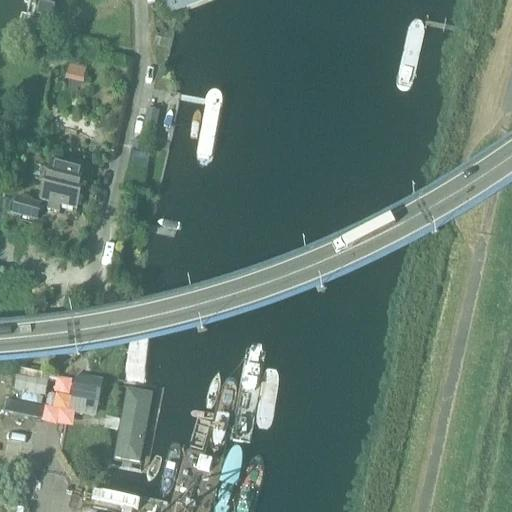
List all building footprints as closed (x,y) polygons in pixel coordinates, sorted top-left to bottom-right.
[(39,12),(37,18),(52,22),(53,16),(55,8),(40,4),(39,12)] [(86,69),(68,65),(64,81),(83,85),(86,69)] [(205,168),(212,162),(223,101),(219,94),(213,93),(208,96),(195,159),(200,167),(205,168)] [(159,113),(147,111),(141,138),(152,141),(159,113)] [(49,172),(41,202),(49,204),(47,210),(59,213),(61,207),(76,210),(84,180),(81,180),(83,170),(52,162),(50,172),(49,172)] [(3,199),(0,211),(0,212),(13,216),(36,222),(40,206),(17,200),(16,202),(3,199)] [(22,367),(20,376),(45,381),(46,372),(22,367)] [(20,376),(17,375),(13,393),(20,394),(38,397),(45,399),(48,382),(45,381),(20,376)] [(103,382),(75,377),(73,388),(101,394),(103,382)] [(101,394),(73,388),(71,399),(99,404),(101,394)] [(154,395),(127,389),(120,425),(119,431),(113,460),(139,465),(154,395)] [(38,397),(20,394),(18,405),(36,408),(38,397)] [(18,405),(7,402),(5,413),(42,420),(44,410),(36,408),(18,405)]
